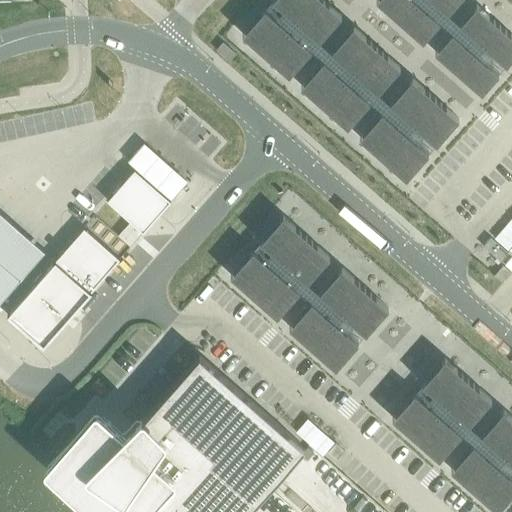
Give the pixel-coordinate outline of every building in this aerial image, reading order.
[(325,0),(273,0),(318,40),(341,14),(325,0)] [(416,0),(376,0),(422,40),(440,20),(416,0)] [(433,0),(447,12),(457,0),(433,0)] [(511,34),(476,3),(459,22),(506,63),(511,56),(511,34)] [(264,7),(242,33),(288,74),(311,48),(264,7)] [(353,24),(330,50),(377,91),(400,66),(353,24)] [(451,31),(434,50),(481,92),(498,72),(451,31)] [(223,41),(216,48),(229,59),(235,52),(223,41)] [(55,51),(6,62),(11,85),(60,73),(55,51)] [(323,59),(300,84),(347,126),(370,100),(323,59)] [(412,76),(389,102),(436,143),(458,117),(412,76)] [(381,110),(359,136),(406,177),(428,151),(381,110)] [(134,168),(107,199),(130,220),(118,234),(130,245),(143,231),(170,200),(134,168)] [(0,300),(44,250),(0,211),(0,300)] [(282,214),(260,240),(307,281),(329,255),(282,214)] [(84,226),(7,314),(42,345),(119,258),(84,226)] [(490,236),(483,245),(500,261),(508,252),(490,236)] [(252,248),(229,275),(276,316),(299,289),(252,248)] [(503,264),(494,274),(502,280),(510,271),(503,264)] [(341,266),(319,292),(365,333),(388,307),(341,266)] [(311,300),(288,326),(335,367),(358,341),(311,300)] [(47,465),(47,466),(47,467),(48,468),(72,491),(95,511),(247,511),(305,447),(199,354),(141,419),(140,420),(140,419),(139,419),(138,419),(137,419),(136,419),(135,419),(134,420),(132,422),(131,424),(129,426),(127,428),(126,430),(125,430),(124,431),(123,431),(122,431),(118,428),(110,421),(102,414),(101,413),(100,413),(99,413),(89,423),(78,433),(68,443),(58,453),(48,463),(47,464),(47,465)] [(444,356),(422,382),(468,423),(491,398),(444,356)] [(414,391),(391,416),(438,458),(461,432),(414,391)] [(511,416),(503,408),(480,434),(511,461),(511,416)] [(336,441),(328,450),(337,458),(344,450),(344,449),(336,441)] [(511,476),(473,442),(450,468),(497,509),(511,491),(511,476)]
